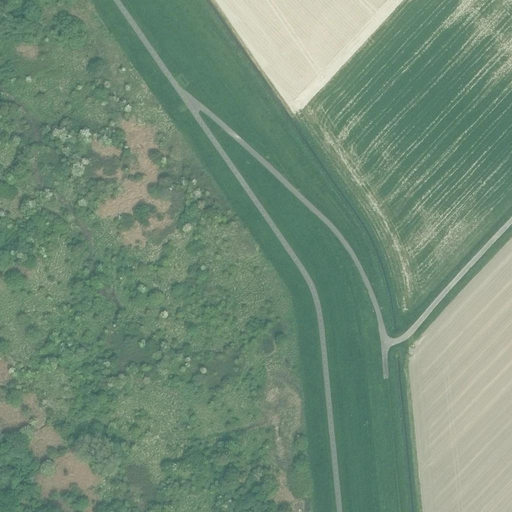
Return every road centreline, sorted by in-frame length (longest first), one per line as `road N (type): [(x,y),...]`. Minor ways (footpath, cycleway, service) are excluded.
road 1 (track): [(298,195),(357,264),(389,343),(511,221)]
road 2 (track): [(176,87),(298,195)]
